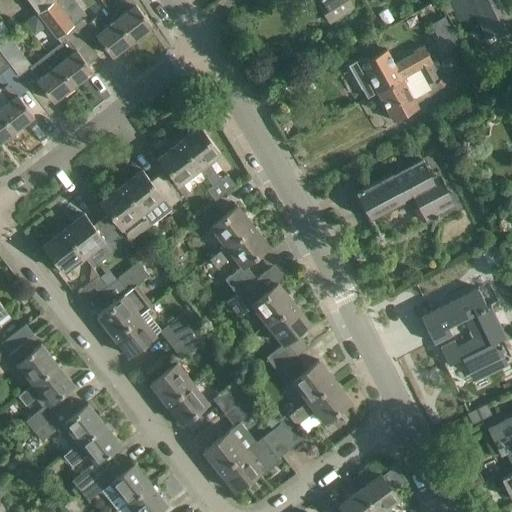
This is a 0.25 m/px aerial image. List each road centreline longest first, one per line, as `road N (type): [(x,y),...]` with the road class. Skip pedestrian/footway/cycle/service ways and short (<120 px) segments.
road 1 (tertiary): [(405,418),(288,187),(203,46)]
road 2 (residential): [(229,511),(0,220)]
road 3 (residential): [(0,206),(203,46)]
road 4 (residential): [(405,418),(273,511)]
